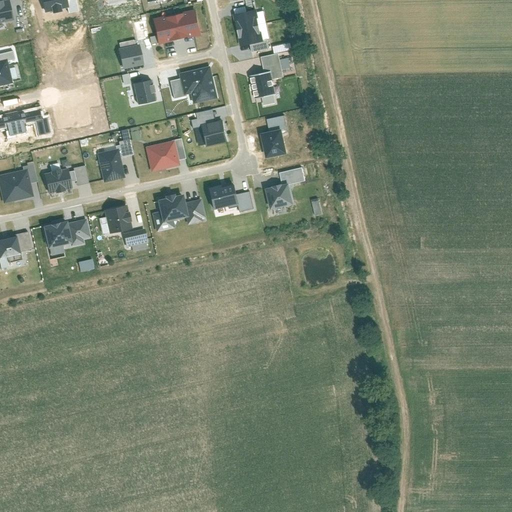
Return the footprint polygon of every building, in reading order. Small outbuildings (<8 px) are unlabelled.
[(247,10),(254,7),(252,1),(245,3),(247,10)] [(195,9),(151,19),(156,41),(201,32),(195,9)] [(256,9),(235,14),(241,42),(262,37),(256,9)] [(119,48),(123,67),(144,63),(140,44),(119,48)] [(0,84),(12,82),(7,59),(0,60),(0,84)] [(218,98),(211,67),(180,74),(184,94),(190,92),(193,104),(218,98)] [(272,71),(252,75),(257,97),(276,92),(272,71)] [(121,75),(123,84),(130,83),(128,73),(121,75)] [(157,101),(151,80),(132,85),(138,106),(157,101)] [(200,125),(205,147),(228,141),(223,120),(200,125)] [(288,153),(282,128),(261,133),(267,158),(288,153)] [(172,140),(146,146),(152,172),(178,166),(172,140)] [(118,149),(99,153),(105,182),(125,178),(118,149)] [(67,168),(46,173),(51,194),(72,189),(67,168)] [(27,170),(0,175),(0,183),(5,203),(33,196),(27,170)] [(288,180),(267,184),(272,205),(293,201),(288,180)] [(208,189),(213,209),(240,203),(235,182),(208,189)] [(162,222),(189,215),(184,195),(176,197),(175,195),(165,197),(166,199),(157,201),(162,222)] [(320,198),(312,199),(313,214),(321,213),(320,198)] [(126,202),(105,207),(110,230),(131,226),(126,202)] [(66,221),(43,227),(48,248),(71,243),(66,221)] [(125,247),(147,242),(144,232),(123,237),(125,247)] [(14,235),(0,238),(0,257),(19,254),(14,235)]
